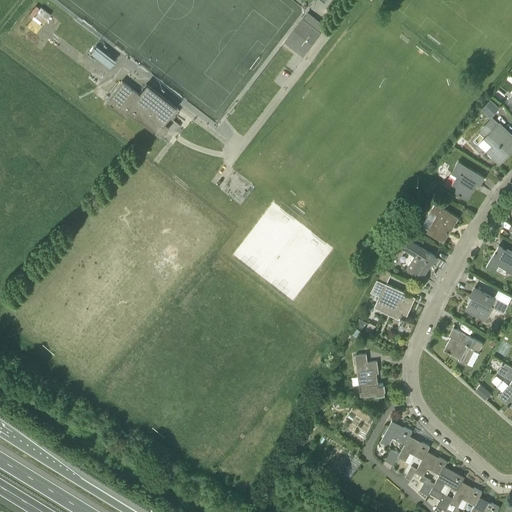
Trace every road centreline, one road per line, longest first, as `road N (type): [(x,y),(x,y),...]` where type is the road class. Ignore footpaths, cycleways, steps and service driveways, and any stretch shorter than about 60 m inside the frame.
road 1 (residential): [(511,480),(497,479),(423,417),(411,375),(423,328),(489,207),(511,182)]
road 2 (motorway): [(128,511),(0,428)]
